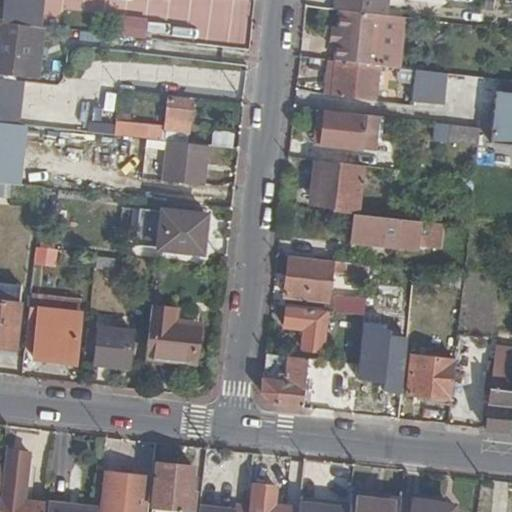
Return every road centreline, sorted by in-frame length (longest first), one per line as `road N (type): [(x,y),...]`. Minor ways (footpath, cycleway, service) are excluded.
road 1 (residential): [(284,0),(233,426)]
road 2 (residential): [(233,426),(511,456)]
road 3 (residential): [(0,399),(233,426)]
